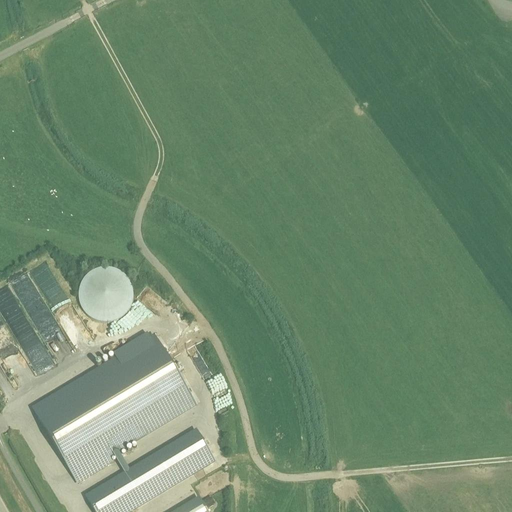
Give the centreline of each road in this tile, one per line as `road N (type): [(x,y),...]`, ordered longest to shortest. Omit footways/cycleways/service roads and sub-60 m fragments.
road 1 (track): [(88,10),(160,146),(138,215),(140,243),(213,338),(263,466),(291,478),(511,458)]
road 2 (unclassified): [(0,56),(108,0)]
